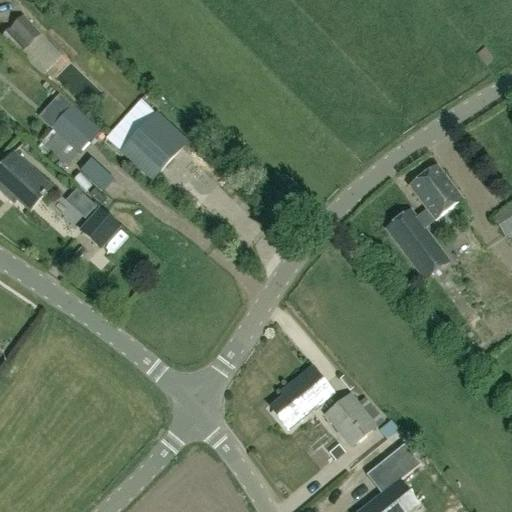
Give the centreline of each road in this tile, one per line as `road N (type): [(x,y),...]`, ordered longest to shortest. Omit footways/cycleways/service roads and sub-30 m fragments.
road 1 (residential): [(199,407),(343,203),(404,151),(511,84)]
road 2 (residential): [(199,407),(0,257)]
road 3 (residential): [(104,511),(199,407)]
road 4 (residential): [(267,511),(199,407)]
